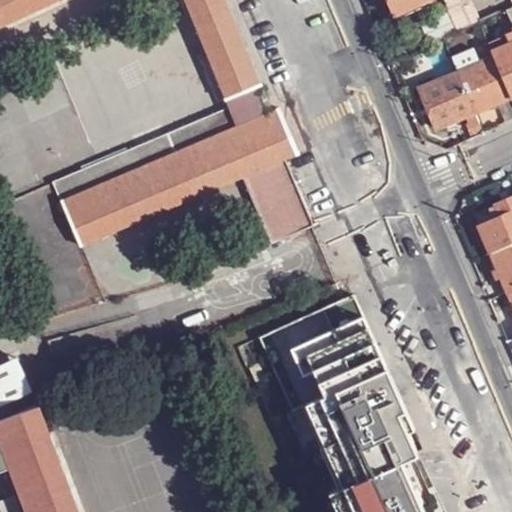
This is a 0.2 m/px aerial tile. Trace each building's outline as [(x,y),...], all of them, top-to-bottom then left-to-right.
[(0,0),(0,22),(48,0),(185,0),(230,105),(52,179),(82,247),(242,179),(269,243),(312,224),(285,157),(270,124),(283,118),(278,106),(273,109),(265,112),(255,86),(262,83),(227,0),(0,0)] [(390,0),(396,12),(422,0),(390,0)] [(460,29),(466,26),(461,16),(464,14),(458,3),(455,5),(449,7),(450,9),(460,29)] [(511,5),(507,8),(511,20),(511,41),(493,50),(495,55),(511,94),(511,5)] [(425,21),(434,41),(444,37),(460,29),(450,9),(425,21)] [(511,29),(489,40),(493,50),(511,41),(511,29)] [(451,54),(459,71),(482,61),(474,44),(451,54)] [(511,94),(495,55),(482,61),(459,71),(476,112),(499,102),(508,122),(511,119),(511,94)] [(459,71),(421,86),(438,128),(476,112),(459,71)] [(255,86),(265,112),(273,109),(262,83),(255,86)] [(285,157),(299,151),(297,148),(295,149),(283,118),(270,124),(285,157)] [(511,239),(511,193),(510,193),(504,195),(501,197),(500,199),(501,201),(497,203),(502,214),(481,224),(491,249),(511,239)] [(476,212),(481,224),(502,214),(497,203),(476,212)] [(511,239),(491,249),(509,290),(511,288),(511,239)] [(358,306),(352,292),(341,297),(257,333),(288,405),(311,395),(317,409),(312,411),(324,439),(329,437),(346,478),(333,483),(345,511),(422,511),(410,483),(399,456),(404,453),(393,427),(400,423),(377,371),(385,368),(358,306)] [(0,363),(0,404),(31,390),(16,357),(0,363)] [(311,395),(288,405),(283,407),(327,511),(345,511),(333,483),(346,478),(329,437),(324,439),(312,411),(317,409),(311,395)] [(79,511),(39,406),(38,404),(0,418),(0,467),(9,464),(26,511),(79,511)] [(0,494),(0,507),(1,511),(22,511),(14,489),(0,494)]
